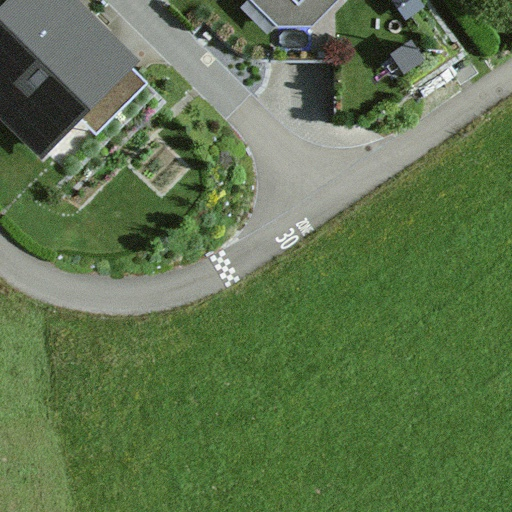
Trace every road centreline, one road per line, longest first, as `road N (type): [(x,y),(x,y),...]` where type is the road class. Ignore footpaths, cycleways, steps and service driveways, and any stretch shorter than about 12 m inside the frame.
road 1 (residential): [(0,255),(41,283),(81,294),(152,292),(218,271),(324,202)]
road 2 (residential): [(126,0),(324,202)]
road 3 (residential): [(324,202),(511,74)]
